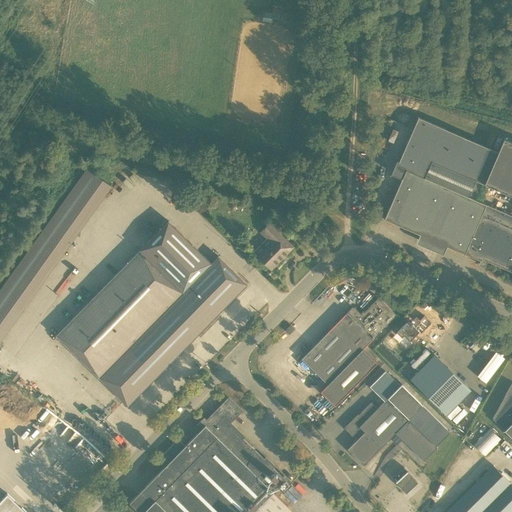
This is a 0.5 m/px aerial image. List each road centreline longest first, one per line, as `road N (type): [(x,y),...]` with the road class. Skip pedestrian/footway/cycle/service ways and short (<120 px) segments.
road 1 (track): [(347,218),(88,146),(7,115)]
road 2 (unclassified): [(235,366),(349,252),(511,309)]
road 3 (unclassified): [(87,511),(235,366)]
road 4 (unclassified): [(369,511),(235,366)]
road 5 (track): [(342,90),(349,252)]
